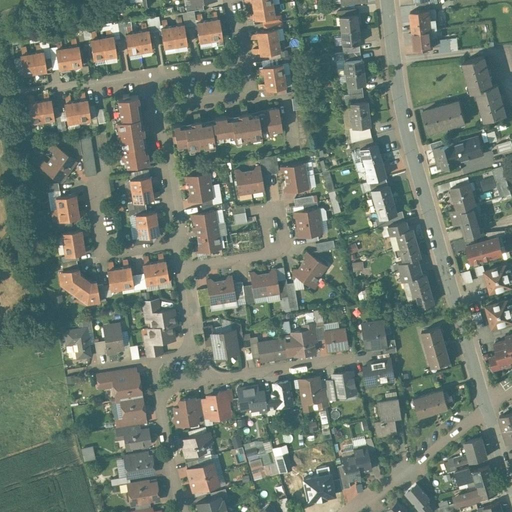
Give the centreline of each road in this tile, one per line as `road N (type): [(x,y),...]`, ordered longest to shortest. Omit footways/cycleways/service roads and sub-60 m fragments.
road 1 (residential): [(487,407),(401,107),(388,0)]
road 2 (residential): [(487,407),(353,511)]
road 3 (residential): [(96,185),(106,253),(177,243)]
road 4 (residential): [(347,359),(214,379)]
road 5 (residential): [(155,112),(177,243)]
road 6 (residential): [(240,58),(245,97),(155,112)]
road 7 (residential): [(23,89),(149,73)]
road 8 (residential): [(158,388),(182,511)]
